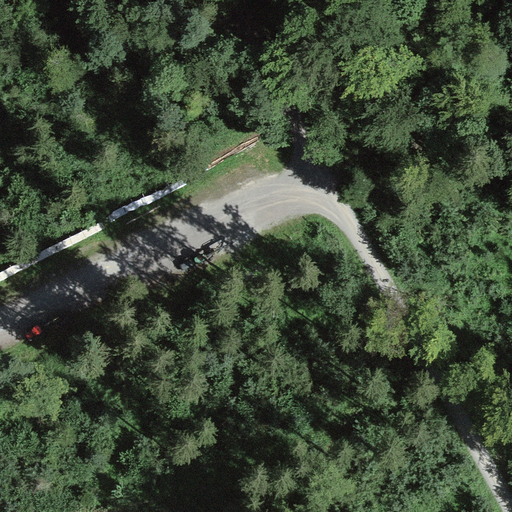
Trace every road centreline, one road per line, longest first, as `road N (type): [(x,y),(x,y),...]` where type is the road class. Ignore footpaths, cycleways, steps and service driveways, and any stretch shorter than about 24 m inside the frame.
road 1 (track): [(511,503),(473,445),(406,303),(327,182),(238,0)]
road 2 (track): [(435,133),(327,182),(264,200),(0,330)]
road 3 (track): [(511,162),(398,117),(200,0)]
